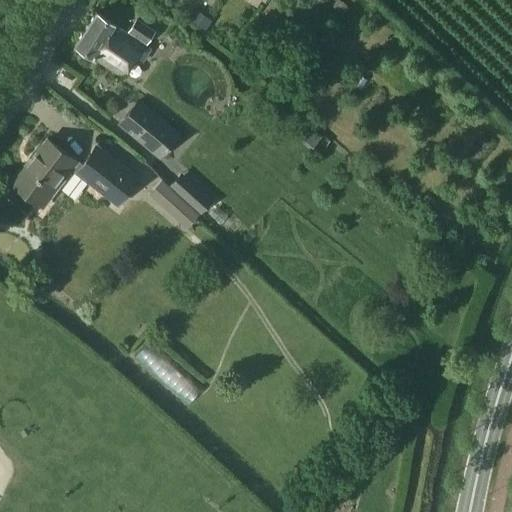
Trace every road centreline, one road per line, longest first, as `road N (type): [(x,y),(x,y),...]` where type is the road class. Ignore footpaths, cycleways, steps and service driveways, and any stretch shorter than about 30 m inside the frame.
road 1 (tertiary): [(472,511),(511,368)]
road 2 (tertiary): [(0,111),(66,0)]
